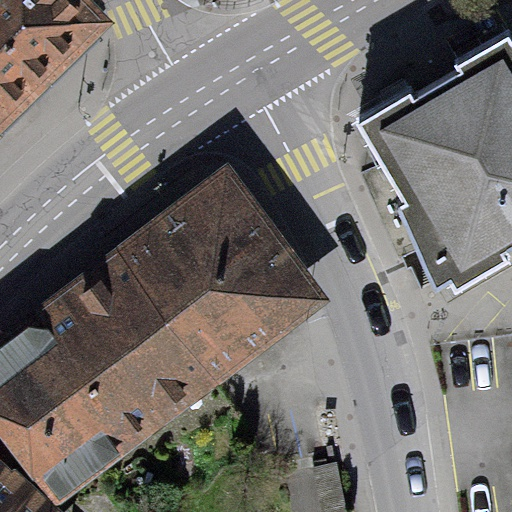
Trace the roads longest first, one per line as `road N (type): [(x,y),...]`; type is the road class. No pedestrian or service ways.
road 1 (residential): [(218,90),(273,131),(358,313),(401,511)]
road 2 (primary): [(0,253),(122,145),(218,90)]
road 3 (primary): [(218,90),(379,0)]
road 4 (residential): [(134,0),(157,46),(218,90)]
